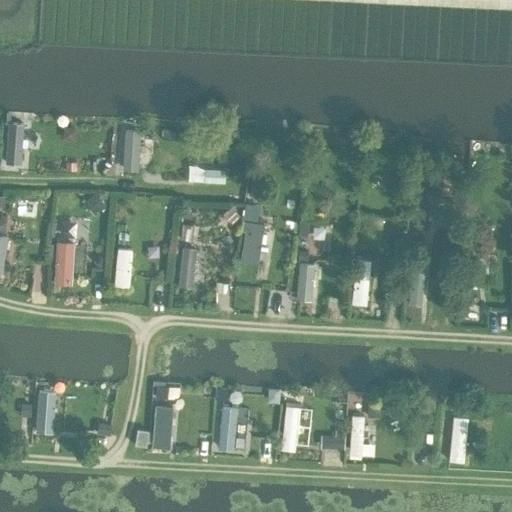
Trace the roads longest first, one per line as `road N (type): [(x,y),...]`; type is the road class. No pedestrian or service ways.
road 1 (track): [(511,341),(63,317),(0,302)]
road 2 (track): [(115,464),(511,487)]
road 3 (track): [(145,322),(115,464),(0,457)]
road 4 (track): [(0,182),(232,193)]
